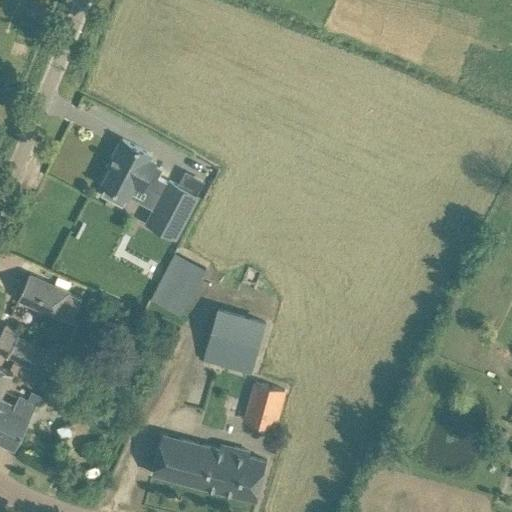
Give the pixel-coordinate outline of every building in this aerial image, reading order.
[(148,157),(151,152),(123,137),(110,163),(113,165),(104,183),(107,184),(102,193),(123,204),(128,195),(128,196),(135,182),(144,186),(145,183),(163,192),(148,221),(176,236),(198,194),(170,179),(169,181),(159,175),(164,167),(156,162),(157,162),(148,157)] [(178,248),(154,296),(185,312),(210,265),(178,248)] [(69,290),(48,280),(30,272),(18,298),(59,316),(69,290)] [(72,311),(80,314),(85,300),(77,297),(72,311)] [(205,358),(252,371),(266,321),(219,308),(205,358)] [(9,354),(52,375),(62,354),(19,334),(9,354)] [(14,373),(4,368),(0,365),(0,396),(1,395),(3,396),(14,373)] [(73,385),(54,375),(43,397),(62,407),(73,385)] [(246,420),(275,428),(285,388),(256,380),(246,420)] [(15,403),(3,396),(1,395),(0,396),(0,440),(14,448),(36,405),(19,395),(15,403)] [(81,417),(107,432),(120,409),(94,395),(81,417)] [(164,432),(153,472),(257,499),(268,459),(250,455),(252,449),(237,445),(235,451),(164,432)]
